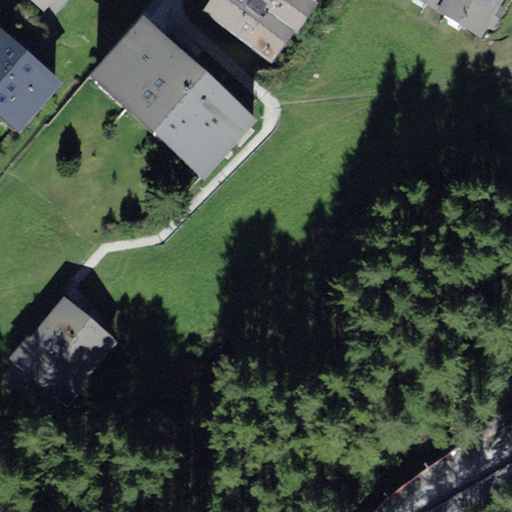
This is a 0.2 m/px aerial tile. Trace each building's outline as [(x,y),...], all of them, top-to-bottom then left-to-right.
[(198,0),(270,58),(316,0),(198,0)] [(419,0),(436,11),(443,0),(419,0)] [(443,0),(436,11),(481,41),(508,0),(443,0)] [(146,11),(81,84),(188,180),(254,108),(146,11)] [(0,22),(0,104),(19,119),(59,68),(0,22)] [(63,288),(7,350),(62,400),(118,338),(63,288)]
